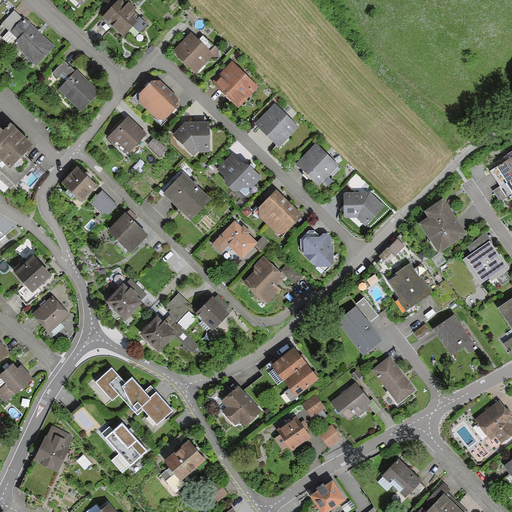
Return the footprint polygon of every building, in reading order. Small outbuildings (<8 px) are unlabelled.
[(127,0),(114,0),(102,16),(122,32),(132,19),(141,26),(148,17),(127,0)] [(15,11),(2,25),(17,38),(11,44),(35,66),(53,46),(15,11)] [(195,27),(174,50),(197,72),(212,57),(219,57),(219,48),(195,27)] [(66,59),(53,71),(57,75),(61,71),(65,75),(54,87),(79,111),(98,90),(66,59)] [(259,87),(231,62),(213,82),(241,107),(259,87)] [(156,77),(137,97),(161,120),(180,99),(156,77)] [(300,128),(275,104),(256,124),(280,147),(300,128)] [(186,114),(174,130),(193,152),(197,147),(209,147),(212,113),(186,114)] [(130,151),(145,135),(129,119),(109,139),(116,146),(121,142),(130,151)] [(9,192),(33,166),(20,154),(29,144),(8,126),(2,134),(0,132),(0,190),(7,195),(9,192)] [(162,155),(169,147),(157,136),(150,143),(162,155)] [(315,141),(296,161),(318,184),(338,164),(315,141)] [(498,203),(511,194),(511,150),(506,154),(509,159),(488,172),(499,191),(493,194),(498,203)] [(234,155),(218,173),(244,195),(260,177),(234,155)] [(78,201),(94,184),(76,167),(61,184),(66,189),(64,192),(71,199),(73,197),(78,201)] [(183,167),(162,190),(189,215),(210,192),(183,167)] [(301,208),(275,184),(259,199),(258,210),(275,226),(284,225),(301,208)] [(368,186),(344,188),(344,211),(356,213),(364,220),(383,200),(368,186)] [(117,205),(102,191),(91,204),(106,217),(117,205)] [(433,214),(420,222),(430,238),(433,236),(440,248),(462,234),(451,216),(448,218),(440,205),(431,211),(433,214)] [(132,221),(135,218),(129,211),(109,231),(116,239),(119,236),(131,249),(145,235),(132,221)] [(212,242),(221,250),(229,241),(244,255),(259,239),(248,230),(252,226),(244,218),(240,222),(234,217),(212,242)] [(302,234),(301,246),(324,268),(330,263),(333,239),(329,232),(324,227),(319,229),(307,227),(302,234)] [(384,256),(374,264),(381,275),(413,254),(401,236),(391,249),(391,256),(384,256)] [(484,247),(478,239),(466,247),(472,255),(463,260),(479,282),(488,276),(491,279),(488,281),(494,289),(508,279),(502,271),(505,269),(488,244),(484,247)] [(284,272),(263,251),(239,276),(267,303),(281,289),(274,282),(284,272)] [(26,284),(32,290),(49,275),(34,258),(16,274),(26,284)] [(429,294),(441,311),(457,300),(443,281),(434,288),(418,266),(413,270),(409,264),(399,271),(400,273),(387,282),(398,299),(401,297),(409,308),(429,294)] [(134,297),(138,292),(126,281),(107,301),(124,317),(138,301),(134,297)] [(32,290),(26,284),(14,294),(26,306),(37,296),(32,290)] [(178,318),(190,307),(177,294),(165,305),(178,318)] [(223,311),(226,307),(214,296),(197,314),(198,315),(196,317),(201,321),(203,320),(212,329),(226,314),(223,311)] [(48,332),(66,315),(51,299),(34,316),(48,332)] [(511,299),(499,308),(511,328),(511,337),(503,343),(509,352),(511,349),(511,299)] [(369,322),(376,316),(366,304),(359,309),(369,322)] [(355,309),(339,321),(359,347),(361,345),(365,351),(377,342),(368,330),(370,329),(355,309)] [(167,330),(175,321),(169,315),(161,323),(156,319),(141,334),(157,350),(172,335),(167,330)] [(449,356),(471,342),(454,315),(431,330),(449,356)] [(141,334),(124,317),(114,328),(131,344),(141,334)] [(185,331),(180,338),(195,349),(200,342),(185,331)] [(283,380),(304,363),(294,349),(272,366),(283,380)] [(413,390),(394,365),(392,366),(387,359),(372,370),(396,403),(413,390)] [(304,363),(283,380),(294,395),(316,378),(304,363)] [(0,396),(4,401),(31,379),(22,369),(18,373),(11,364),(0,373),(0,376),(6,383),(0,388),(0,396)] [(158,424),(173,410),(157,392),(151,397),(132,376),(126,382),(113,367),(97,381),(113,399),(120,393),(137,412),(142,407),(158,424)] [(374,414),(379,409),(371,399),(367,401),(354,385),(333,402),(346,418),(365,403),(374,414)] [(243,424),(259,411),(238,387),(221,401),(228,409),(224,412),(234,422),(238,418),(243,424)] [(321,406),(315,398),(304,406),(309,414),(321,406)] [(478,420),(491,436),(494,434),(503,444),(511,437),(511,430),(507,424),(511,421),(498,404),(478,420)] [(301,422),(299,424),(295,419),(278,431),(292,448),(308,436),(303,431),(306,428),(301,422)] [(143,449),(122,424),(107,437),(128,462),(143,449)] [(319,434),(328,447),(339,439),(330,426),(319,434)] [(37,447),(32,457),(54,468),(69,438),(51,430),(41,449),(37,447)] [(168,466),(179,479),(203,459),(189,441),(164,461),(168,466)] [(84,469),(90,463),(83,454),(77,460),(84,469)] [(382,474),(405,496),(409,491),(414,496),(423,487),(396,460),(382,474)] [(213,503),(226,495),(216,481),(208,487),(212,494),(208,496),(213,503)] [(321,484),(315,488),(317,491),(310,496),(320,511),(324,511),(343,499),(331,481),(323,487),(321,484)] [(447,511),(455,504),(438,488),(427,500),(431,504),(424,511),(421,509),(417,511),(447,511)] [(116,511),(109,503),(98,511),(116,511)]
